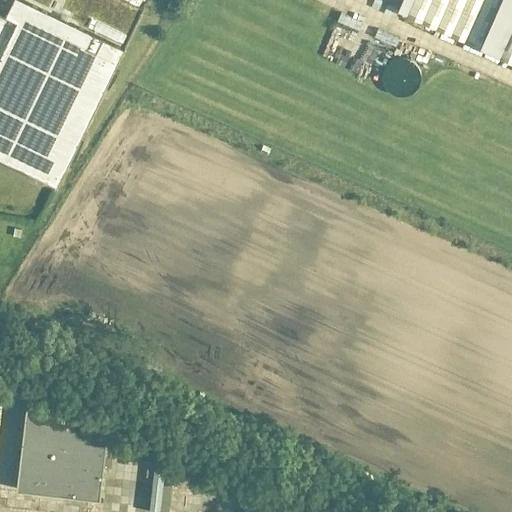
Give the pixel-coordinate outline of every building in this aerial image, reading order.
[(143,10),(142,9),(123,0),(0,0),(0,159),(44,181),(56,187),(143,10)] [(123,0),(142,9),(147,0),(123,0)] [(511,0),(405,0),(401,9),(511,58),(511,0)] [(420,86),(421,79),(420,72),(416,65),(409,61),(402,60),(395,61),(388,65),(384,71),(382,79),(384,86),(388,92),(394,97),(402,98),(409,97),(415,93),(420,86)] [(511,291),(499,321),(511,327),(511,291)] [(109,417),(26,408),(15,491),(99,501),(109,417)]
